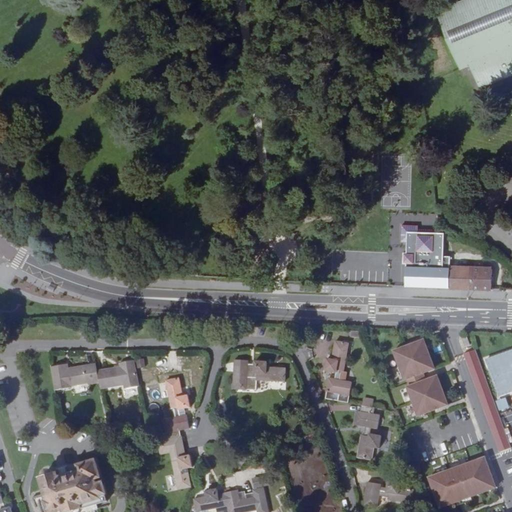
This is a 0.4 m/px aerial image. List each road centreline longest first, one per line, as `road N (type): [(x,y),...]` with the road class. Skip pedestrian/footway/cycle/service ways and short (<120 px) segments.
road 1 (secondary): [(511,314),(151,298),(64,279),(1,246)]
road 2 (track): [(277,305),(240,0)]
road 3 (residential): [(220,341),(295,350),(353,511)]
road 4 (residential): [(0,347),(220,341)]
